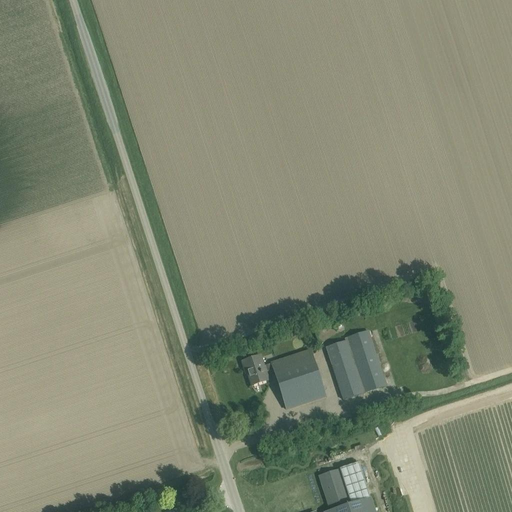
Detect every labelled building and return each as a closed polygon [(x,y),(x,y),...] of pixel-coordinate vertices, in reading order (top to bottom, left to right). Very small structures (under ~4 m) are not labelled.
[(345,337),(346,340),(363,394),(386,386),(368,330),(345,337)] [(325,347),(343,401),(363,394),(346,340),(325,347)] [(271,364),(264,367),(266,373),(273,370),(286,410),(325,397),(310,351),(271,364)] [(242,362),(245,371),(247,370),(252,386),(268,381),(266,373),(264,367),(260,356),(242,362)] [(339,469),(339,470),(350,505),(370,499),(358,463),(339,469)] [(343,482),(339,470),(319,477),(330,511),(350,505),(343,482)] [(330,511),(329,511),(374,511),(371,499),(370,499),(350,505),(330,511)]
